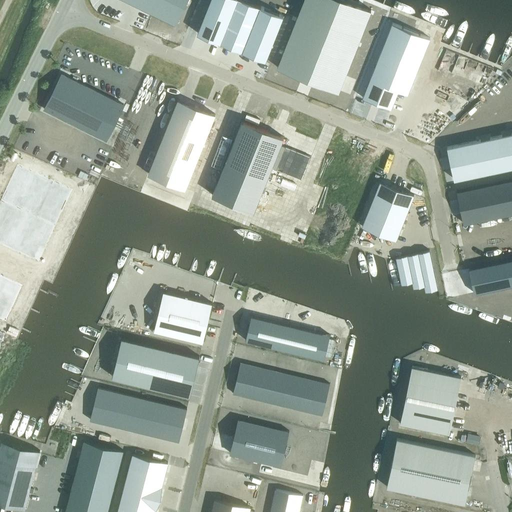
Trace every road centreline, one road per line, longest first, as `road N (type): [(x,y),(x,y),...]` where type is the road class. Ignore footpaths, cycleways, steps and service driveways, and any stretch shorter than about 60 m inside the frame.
road 1 (unclassified): [(62,11),(420,154),(450,262)]
road 2 (unclassified): [(183,511),(230,315)]
road 3 (tertiary): [(0,137),(62,11)]
